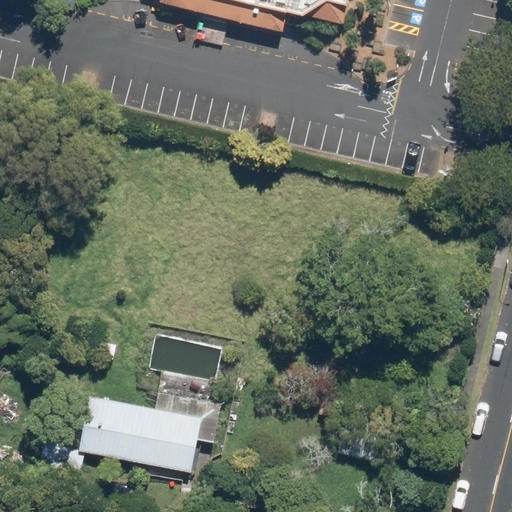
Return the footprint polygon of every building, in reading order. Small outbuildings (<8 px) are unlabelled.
[(172,0),(220,13),(282,29),(287,6),(345,19),(349,0),(172,0)] [(113,355),(115,343),(77,335),(74,348),(113,355)] [(221,401),(159,389),(155,405),(89,392),(78,446),(189,468),(196,435),(213,439),(221,401)] [(343,430),(338,450),(375,459),(379,439),(343,430)] [(85,449),(44,441),(38,471),(78,479),(85,449)] [(284,489),(216,480),(213,500),(282,509),(284,489)]
